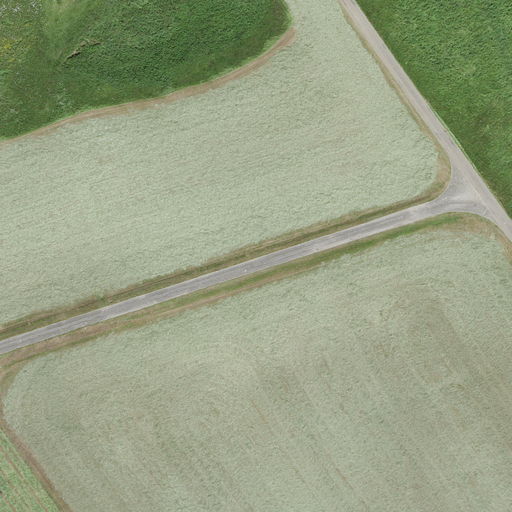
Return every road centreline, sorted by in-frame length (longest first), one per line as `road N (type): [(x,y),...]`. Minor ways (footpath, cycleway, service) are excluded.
road 1 (track): [(479,191),(0,349)]
road 2 (track): [(351,0),(479,191)]
